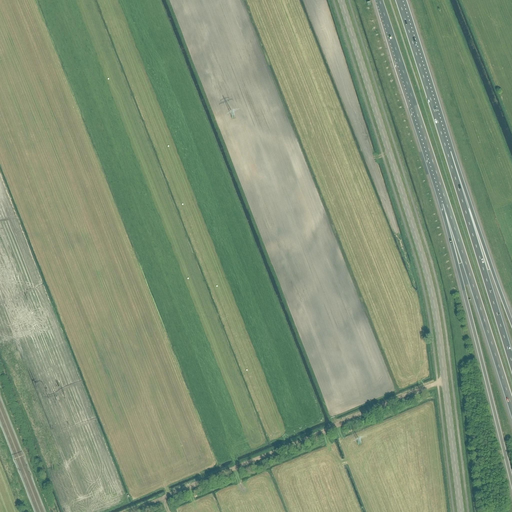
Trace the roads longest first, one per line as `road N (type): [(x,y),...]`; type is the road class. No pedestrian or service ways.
road 1 (tertiary): [(460,511),(433,300),(340,0)]
road 2 (track): [(444,381),(134,510)]
road 3 (motorway): [(446,203),(511,484)]
road 4 (motorway): [(511,363),(446,151)]
road 5 (motorway): [(446,203),(511,407)]
road 6 (motorway): [(379,0),(446,203)]
road 7 (motorway): [(511,323),(446,151)]
road 8 (motorway): [(446,151),(399,0)]
